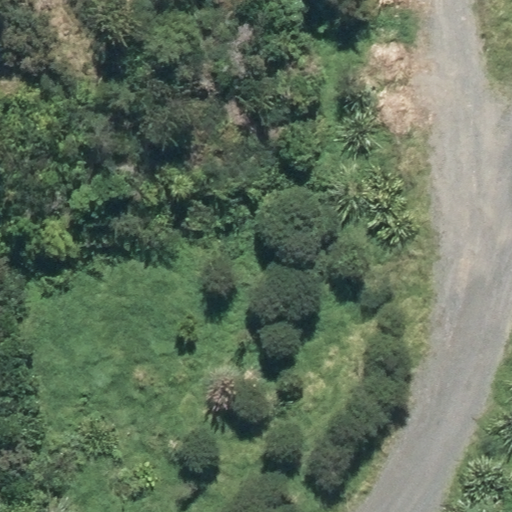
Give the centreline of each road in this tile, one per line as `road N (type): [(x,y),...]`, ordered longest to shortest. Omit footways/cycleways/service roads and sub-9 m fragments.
road 1 (track): [(383,511),(410,477),(511,200)]
road 2 (track): [(451,0),(473,310)]
